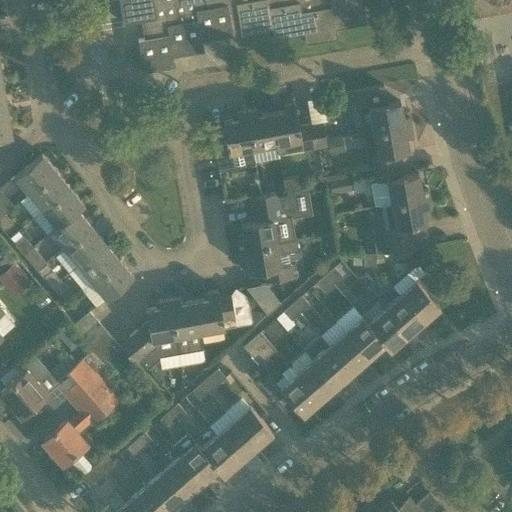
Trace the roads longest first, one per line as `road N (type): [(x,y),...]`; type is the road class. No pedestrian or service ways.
road 1 (tertiary): [(255,511),(446,373),(511,341)]
road 2 (residential): [(166,130),(200,94),(241,71),(437,40)]
road 3 (residential): [(511,289),(475,192),(437,40)]
road 4 (residential): [(161,266),(208,261),(197,187),(166,130)]
road 5 (residential): [(74,139),(161,266)]
road 6 (residential): [(22,0),(54,121)]
